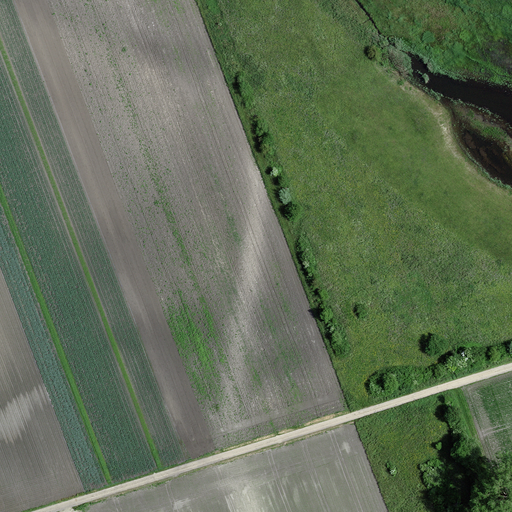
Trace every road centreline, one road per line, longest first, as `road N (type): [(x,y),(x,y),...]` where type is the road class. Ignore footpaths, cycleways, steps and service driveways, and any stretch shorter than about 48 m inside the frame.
road 1 (track): [(43,511),(511,363)]
road 2 (track): [(208,0),(353,413)]
road 3 (track): [(458,380),(507,511)]
